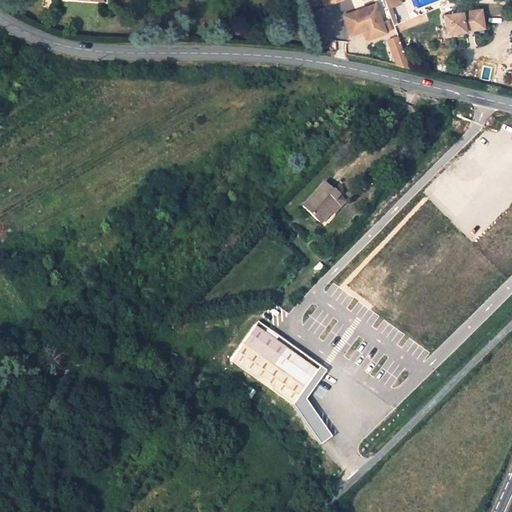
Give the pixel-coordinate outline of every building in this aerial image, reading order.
[(60,0),(60,8),(100,10),(100,0),(60,0)] [(319,0),(323,10),(340,4),(338,0),(319,0)] [(400,0),(390,0),(385,2),(389,11),(403,5),(400,0)] [(378,11),(346,23),(354,42),(370,36),(374,45),(389,39),(378,11)] [(465,36),(464,33),(481,26),(483,31),(481,17),(444,23),(446,42),(466,39),(465,36)] [(483,31),(481,26),(464,33),(465,36),(466,39),(484,36),(483,31)] [(401,42),(391,46),(401,70),(414,74),(401,42)] [(318,221),(326,212),(317,206),(322,199),(308,188),(285,214),(301,227),(312,215),(318,221)] [(322,199),(317,206),(326,212),(331,206),(322,199)] [(288,403),(310,369),(246,327),(224,361),(288,403)] [(197,373),(198,366),(185,365),(185,372),(197,373)] [(221,384),(231,390),(236,383),(226,377),(221,384)] [(250,393),(236,383),(231,390),(245,400),(250,393)]
